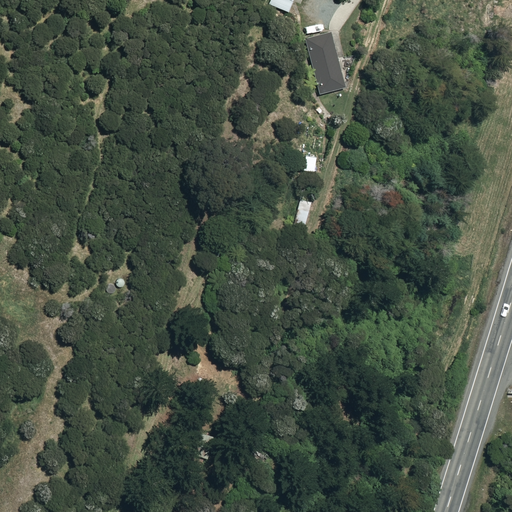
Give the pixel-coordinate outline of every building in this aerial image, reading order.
[(269,0),(268,4),(287,12),(291,0),(269,0)] [(319,30),(317,22),(303,26),(305,34),(319,30)] [(344,87),(330,33),(305,39),(319,94),(344,87)] [(311,199),(299,196),(293,222),(305,225),(311,199)] [(212,436),(196,431),(190,454),(206,458),(212,436)]
